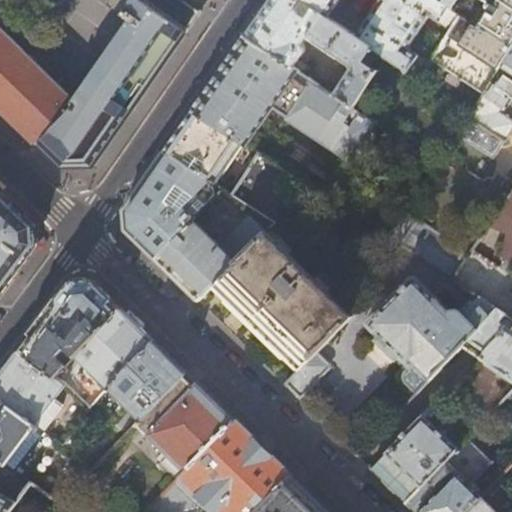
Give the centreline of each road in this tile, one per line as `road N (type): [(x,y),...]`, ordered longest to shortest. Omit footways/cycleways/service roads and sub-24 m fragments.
road 1 (residential): [(84,233),(371,511)]
road 2 (residential): [(240,0),(84,233)]
road 3 (residential): [(84,233),(0,342)]
